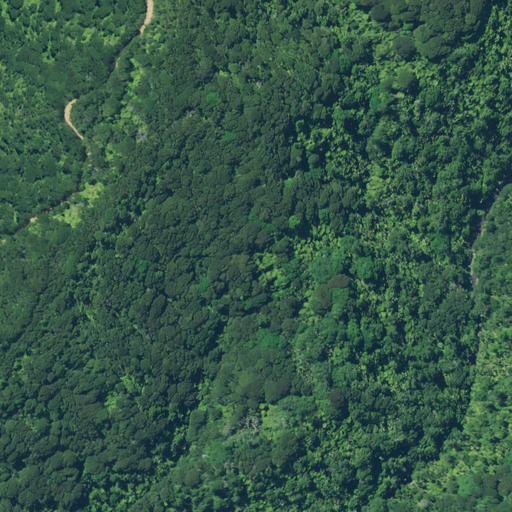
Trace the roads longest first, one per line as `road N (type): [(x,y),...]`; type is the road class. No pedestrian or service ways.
road 1 (track): [(128,511),(194,447),(208,399),(236,357),(344,295),(385,291),(416,303),(431,347),(471,394),(471,424),(415,480),(398,511)]
road 2 (track): [(150,0),(139,34),(105,85),(74,105),(80,167),(69,195),(0,242)]
